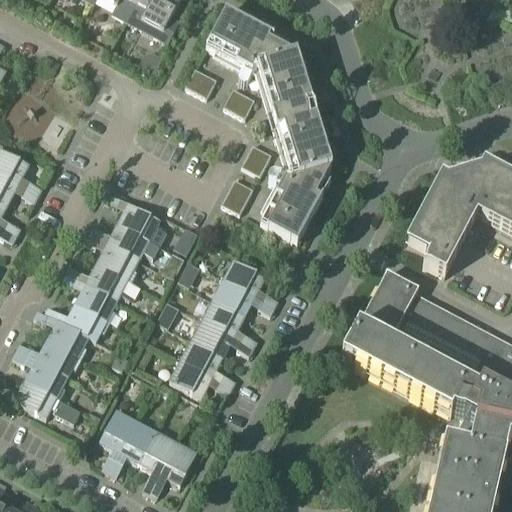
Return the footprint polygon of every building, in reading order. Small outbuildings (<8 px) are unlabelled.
[(71,0),(89,9),(94,0),(71,0)] [(95,3),(114,13),(110,20),(123,27),(137,0),(94,0),(89,9),(91,10),(95,3)] [(137,0),(123,27),(136,34),(167,51),(167,50),(168,50),(180,29),(171,24),(183,0),(137,0)] [(224,17),(203,55),(243,76),(237,87),(238,89),(241,91),(245,90),(250,80),(253,74),(256,76),(291,185),(289,188),(284,185),(273,180),(271,180),(269,184),(270,187),(280,193),(259,233),(295,252),(330,188),(325,185),(331,174),(315,124),(312,114),(295,62),(284,56),(287,51),(224,17)] [(193,75),(188,85),(195,89),(200,79),(193,75)] [(200,79),(195,89),(202,93),(207,83),(200,79)] [(207,83),(202,93),(209,96),(214,87),(207,83)] [(188,85),(183,95),(190,98),(195,89),(188,85)] [(195,89),(190,98),(197,102),(202,93),(195,89)] [(202,93),(197,102),(205,106),(209,96),(202,93)] [(232,95),(227,105),(234,109),(239,99),(232,95)] [(239,99),(234,109),(241,113),(246,103),(239,99)] [(246,103),(241,113),(248,116),(253,107),(246,103)] [(227,105),(222,115),(229,118),(234,109),(227,105)] [(234,109),(229,118),(236,122),(241,113),(234,109)] [(241,113),(236,122),(244,126),(248,116),(241,113)] [(261,156),(251,151),(247,159),(257,164),(261,156)] [(27,171),(0,156),(0,182),(17,191),(27,171)] [(270,162),(261,156),(257,164),(267,169),(270,162)] [(257,164),(247,159),(244,166),(253,171),(257,164)] [(267,169),(257,164),(253,171),(263,176),(267,169)] [(253,171),(244,166),(240,173),(249,178),(253,171)] [(263,176),(253,171),(249,178),(259,183),(263,176)] [(511,188),(482,173),(479,178),(445,190),(440,188),(406,252),(427,263),(424,269),(423,274),(421,274),(421,275),(427,276),(443,284),(475,225),(511,244),(511,188)] [(0,207),(6,211),(17,191),(0,182),(0,207)] [(40,196),(28,189),(24,195),(37,202),(40,196)] [(242,194),(232,189),(228,196),(238,202),(242,194)] [(251,200),(242,194),(238,202),(247,207),(251,200)] [(37,202),(24,195),(20,203),(32,210),(37,202)] [(238,202),(228,196),(224,204),(231,207),(234,209),(238,202)] [(103,208),(115,214),(119,207),(108,201),(103,208)] [(247,207),(238,202),(234,209),(238,211),(243,214),(247,207)] [(231,207),(224,204),(221,211),(227,214),(231,207)] [(238,211),(234,209),(231,207),(227,214),(234,218),(238,211)] [(158,228),(126,211),(116,231),(150,249),(156,239),(153,238),(158,228)] [(238,211),(234,218),(240,221),(243,214),(238,211)] [(19,236),(6,229),(3,236),(15,243),(19,236)] [(150,249),(116,231),(105,251),(137,268),(141,260),(152,266),(159,254),(150,249)] [(102,239),(90,233),(86,241),(98,247),(102,239)] [(15,243),(3,236),(0,240),(0,244),(11,251),(15,243)] [(82,248),(94,254),(98,247),(86,241),(82,248)] [(137,268),(105,251),(94,271),(129,289),(134,280),(131,278),(137,268)] [(264,284),(233,267),(223,288),(254,304),(264,284)] [(84,291),(115,308),(118,302),(132,310),(140,295),(129,289),(94,271),(84,291)] [(80,280),(68,273),(64,281),(76,287),(80,280)] [(61,288),(73,294),(76,287),(64,281),(61,288)] [(449,451),(443,450),(429,511),(493,511),(504,465),(511,466),(511,353),(414,303),(417,298),(385,281),(357,336),(340,367),(449,424),(450,421),(462,427),(449,451)] [(212,308),(243,324),(254,304),(223,288),(212,308)] [(115,308),(84,291),(73,311),(108,330),(113,319),(110,318),(115,308)] [(277,308),(265,301),(261,308),(274,315),(277,308)] [(201,328),(232,344),(243,324),(212,308),(201,328)] [(274,315),(261,308),(257,316),(270,322),(274,315)] [(63,331),(87,344),(87,345),(93,348),(98,338),(102,340),(108,330),(73,311),(63,330),(63,331)] [(48,313),(44,321),(48,324),(55,327),(59,320),(59,319),(48,313)] [(44,321),(37,317),(33,324),(44,331),(48,324),(44,321)] [(63,330),(55,328),(45,347),(79,366),(84,356),(82,355),(87,345),(87,344),(63,331),(63,330)] [(190,348),(221,365),(232,344),(201,328),(190,348)] [(256,348),(244,342),(240,349),(252,355),(256,348)] [(79,366),(45,347),(34,368),(66,385),(71,375),(73,377),(79,366)] [(180,368),(211,384),(221,365),(190,348),(180,368)] [(252,355),(240,349),(236,356),(248,363),(252,355)] [(31,357),(20,350),(16,358),(27,364),(31,357)] [(12,365),(23,371),(27,364),(16,358),(12,365)] [(116,363),(111,374),(121,379),(127,368),(116,363)] [(66,385),(34,368),(23,388),(58,406),(63,396),(61,395),(66,385)] [(169,388),(200,405),(211,384),(180,368),(169,388)] [(235,388),(222,382),(219,389),(231,395),(235,388)] [(58,406),(23,388),(12,408),(43,425),(49,415),(52,417),(58,406)] [(231,395),(219,389),(215,396),(227,403),(231,395)] [(0,401),(6,404),(9,398),(0,393),(0,401)] [(115,417),(98,448),(119,459),(136,428),(115,417)] [(139,470),(156,438),(136,428),(119,459),(139,470)] [(159,481),(176,449),(156,438),(139,470),(159,481)] [(180,492),(197,460),(176,449),(159,481),(180,492)] [(108,463),(102,475),(109,479),(115,467),(108,463)] [(116,483),(123,471),(115,467),(109,479),(116,483)] [(148,484),(141,496),(149,500),(156,488),(148,484)] [(156,504),(162,492),(156,488),(149,500),(156,504)]
